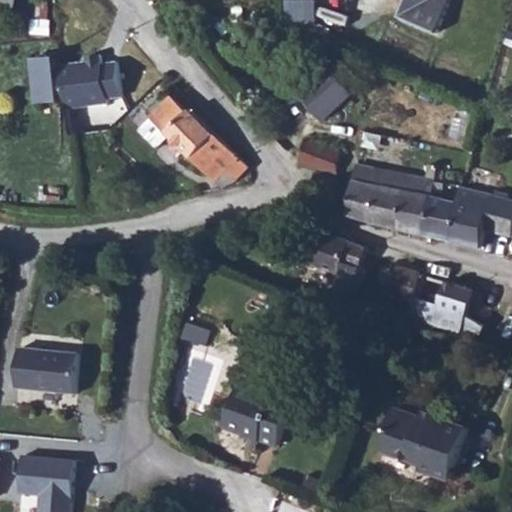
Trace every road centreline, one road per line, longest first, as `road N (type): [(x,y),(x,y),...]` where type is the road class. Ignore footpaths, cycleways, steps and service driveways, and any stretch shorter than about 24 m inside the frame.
road 1 (residential): [(276,511),(135,452),(155,239)]
road 2 (residential): [(274,185),(417,252),(511,277)]
road 3 (residential): [(127,0),(252,138),(274,185)]
road 4 (residential): [(0,234),(155,239)]
road 5 (residential): [(155,239),(274,185)]
